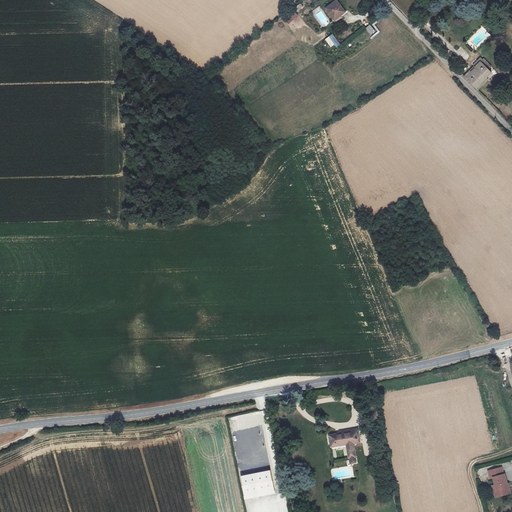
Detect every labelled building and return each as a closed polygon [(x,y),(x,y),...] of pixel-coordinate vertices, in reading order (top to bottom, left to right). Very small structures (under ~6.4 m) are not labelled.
[(340,3),(329,11),(337,21),(341,17),(343,19),(349,14),(340,3)] [(294,12),(287,21),(291,24),(298,15),(294,12)] [(374,28),(370,31),(375,38),(379,34),(374,28)] [(482,63),(466,78),(477,90),(494,74),(482,63)] [(350,433),(329,437),(332,449),(346,447),(349,460),(357,458),(355,445),(361,444),(359,430),(350,431),(350,433)] [(501,467),(488,470),(490,478),(493,477),(497,491),(499,490),(500,495),(511,493),(509,487),(508,488),(504,474),(503,474),(501,467)] [(270,470),(242,476),(246,499),(275,493),(270,470)]
